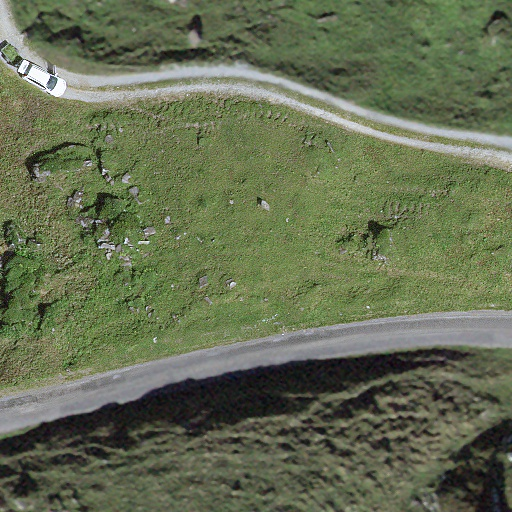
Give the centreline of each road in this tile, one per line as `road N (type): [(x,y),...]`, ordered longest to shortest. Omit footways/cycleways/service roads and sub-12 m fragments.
road 1 (track): [(511,154),(378,127),(255,82),(61,85),(34,71),(0,31)]
road 2 (tertiary): [(0,415),(296,345),(511,330)]
